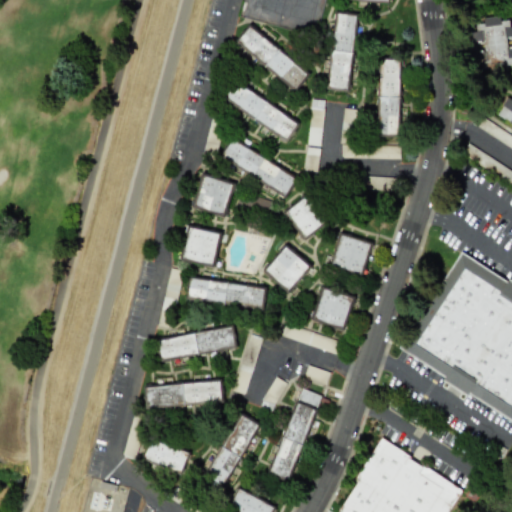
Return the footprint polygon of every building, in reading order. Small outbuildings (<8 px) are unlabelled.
[(347,91),(355,15),(334,13),(326,89),(347,91)] [(485,66),(511,64),(511,46),(506,47),(506,37),(511,36),(511,26),(509,26),(508,21),(499,21),(499,17),(483,18),(483,24),(473,24),(474,42),(484,42),(485,66)] [(246,27),(233,45),(294,89),(307,71),(246,27)] [(396,134),(399,60),(378,59),(375,133),(396,134)] [(297,124),(234,82),(223,98),(286,140),(297,124)] [(495,118),(511,125),(511,100),(504,97),(495,118)] [(320,146),(322,100),(309,100),(307,145),(320,146)] [(398,159),(399,146),(351,144),(353,109),(341,108),(340,143),(340,157),(398,159)] [(511,137),(482,118),(477,126),(511,149),(511,137)] [(231,140),(220,157),(283,195),(294,178),(231,140)] [(316,172),(318,148),(304,147),(303,171),(316,172)] [(224,216),(233,182),(201,174),(192,208),(224,216)] [(361,189),(395,191),(395,178),(362,176),(361,189)] [(311,194),(284,207),(299,239),(326,226),(311,194)] [(178,260),(214,267),(220,232),(184,225),(178,260)] [(370,242),(337,235),(330,268),(362,275),(370,242)] [(310,265),(280,244),(260,273),(290,294),(310,265)] [(511,418),(511,284),(458,253),(400,353),(511,418)] [(179,273),(167,272),(164,300),(176,302),(179,273)] [(262,309),(265,288),(189,279),(187,300),(262,309)] [(320,287),(310,320),(343,331),(354,298),(320,287)] [(333,353),(337,340),(284,324),(280,336),(333,353)] [(156,339),(159,360),(235,349),(232,328),(156,339)] [(260,338),(247,334),(231,390),(244,394),(260,338)] [(324,386),(329,372),(307,365),(302,379),(324,386)] [(284,382),(272,376),(260,405),(272,410),(284,382)] [(219,403),(219,382),(143,385),(144,406),(219,403)] [(320,396),(300,389),(277,448),(274,446),(264,473),(287,482),(320,396)] [(255,422),(238,414),(217,456),(208,452),(197,477),(223,489),(255,422)] [(132,459),(144,418),(134,415),(122,456),(132,459)] [(141,463),(181,476),(189,451),(149,438),(141,463)] [(446,511),(461,487),(379,440),(336,511),(446,511)] [(230,511),(270,511),(273,508),(235,488),(225,509),(230,511)]
